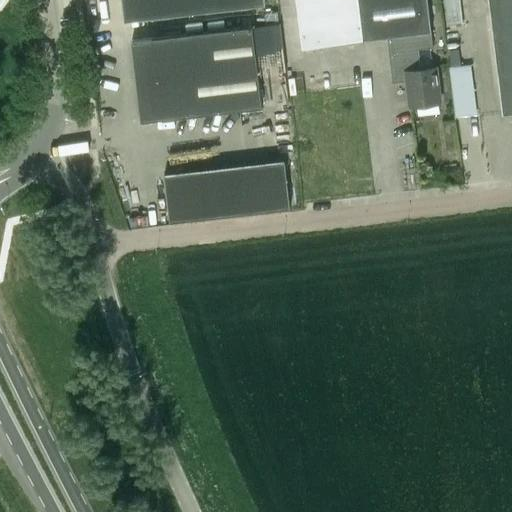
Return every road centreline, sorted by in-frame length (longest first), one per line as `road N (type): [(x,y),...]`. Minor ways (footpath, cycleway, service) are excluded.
road 1 (unclassified): [(95,245),(511,195)]
road 2 (unclassified): [(189,511),(117,332),(95,245)]
road 3 (secondary): [(71,511),(0,371)]
road 4 (unclassified): [(39,152),(58,98),(53,0)]
